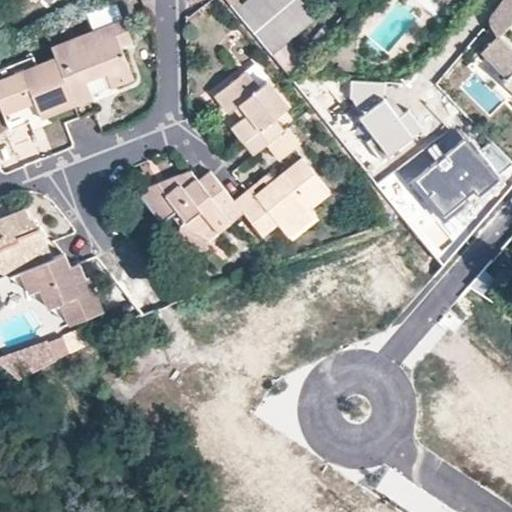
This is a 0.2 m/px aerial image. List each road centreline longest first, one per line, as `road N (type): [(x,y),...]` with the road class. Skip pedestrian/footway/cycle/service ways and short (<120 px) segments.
road 1 (residential): [(0,184),(174,113),(170,0)]
road 2 (residential): [(511,220),(377,378)]
road 3 (residential): [(377,378),(338,377),(318,409),(336,443),(362,449),(385,437)]
road 4 (residential): [(385,437),(491,511)]
road 5 (unknown): [(77,152),(144,258)]
